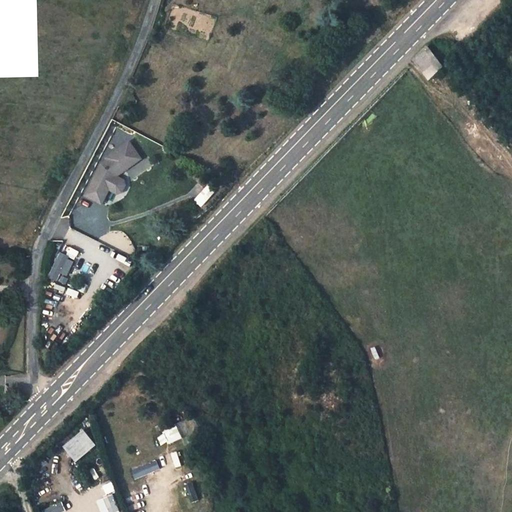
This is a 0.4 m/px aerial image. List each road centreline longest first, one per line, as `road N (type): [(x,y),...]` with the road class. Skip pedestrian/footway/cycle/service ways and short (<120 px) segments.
road 1 (primary): [(52,402),(443,0)]
road 2 (unclassified): [(52,402),(34,378),(35,261),(157,0)]
